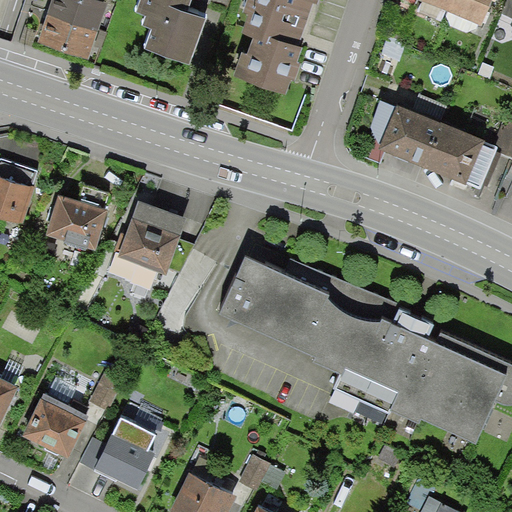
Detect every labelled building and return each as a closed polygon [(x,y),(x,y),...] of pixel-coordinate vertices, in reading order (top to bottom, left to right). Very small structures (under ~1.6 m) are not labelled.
[(106,0),(50,0),(37,39),(88,56),(106,0)] [(138,0),(136,8),(146,12),(143,22),(153,25),(146,44),(190,61),(207,15),(186,7),(188,0),(138,0)] [(247,0),(244,9),(249,10),(242,31),(252,34),(247,49),(242,47),(233,73),(286,92),(291,77),(295,79),(302,61),(299,59),(304,44),(300,43),(315,1),(319,2),(319,0),(247,0)] [(489,0),(427,0),(482,21),(489,0)] [(482,135),(400,102),(382,147),(464,180),(482,135)] [(33,188),(0,176),(0,216),(21,224),(33,188)] [(107,211),(57,194),(44,234),(94,251),(107,211)] [(186,217),(137,199),(118,253),(166,270),(186,217)] [(286,270),(245,254),(218,316),(344,372),(338,390),(391,413),(394,407),(475,444),(496,399),(511,406),(511,364),(440,332),(444,326),(291,258),(286,270)] [(0,422),(19,385),(0,376),(2,374),(0,372),(0,422)] [(87,418),(40,396),(22,434),(67,456),(87,418)] [(156,434),(121,416),(108,441),(94,435),(81,461),(96,468),(119,479),(137,489),(155,451),(148,447),(156,434)] [(271,462),(253,453),(240,480),(257,489),(271,462)] [(228,511),(235,495),(190,471),(170,509),(176,511),(228,511)]
